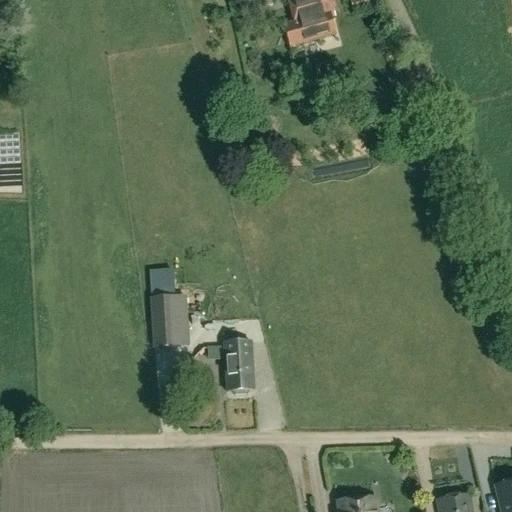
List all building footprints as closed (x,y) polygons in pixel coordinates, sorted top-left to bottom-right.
[(258,0),(261,9),(271,6),(269,0),(258,0)] [(294,25),(284,28),(290,48),(336,34),(331,17),(335,16),(329,0),(288,0),(286,1),(294,25)] [(173,298),(172,274),(150,275),(151,299),(150,299),(153,350),(178,348),(175,298),(173,298)] [(246,396),(249,392),(254,391),(252,344),(224,345),(226,393),(232,393),(234,397),(246,396)] [(511,511),(511,483),(495,488),(501,511),(511,511)] [(437,511),(471,511),(468,494),(435,500),(437,511)] [(379,511),(377,496),(342,500),(343,511),(379,511)]
